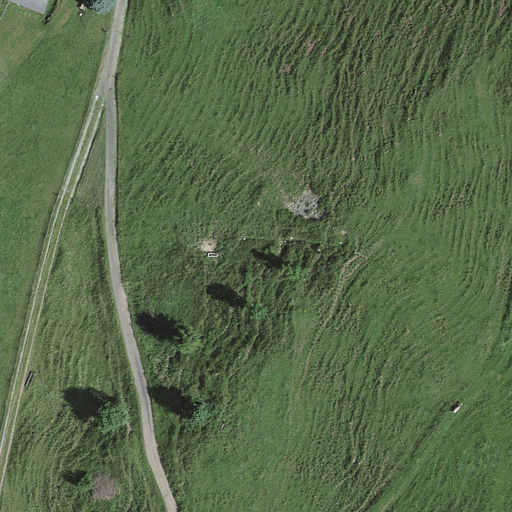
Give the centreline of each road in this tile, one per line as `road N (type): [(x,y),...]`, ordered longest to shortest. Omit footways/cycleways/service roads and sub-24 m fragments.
road 1 (track): [(130,0),(117,66),(119,282),(178,511)]
road 2 (track): [(117,66),(53,257),(0,500)]
